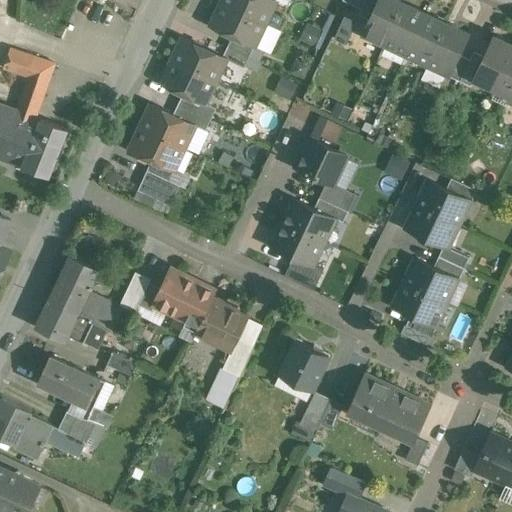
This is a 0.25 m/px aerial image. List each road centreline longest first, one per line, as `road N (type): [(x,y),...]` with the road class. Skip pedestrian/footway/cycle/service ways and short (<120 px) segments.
road 1 (residential): [(77,182),(480,380)]
road 2 (unclassified): [(165,0),(77,182)]
road 3 (unclassified): [(77,182),(0,350)]
road 4 (residential): [(421,511),(480,380)]
